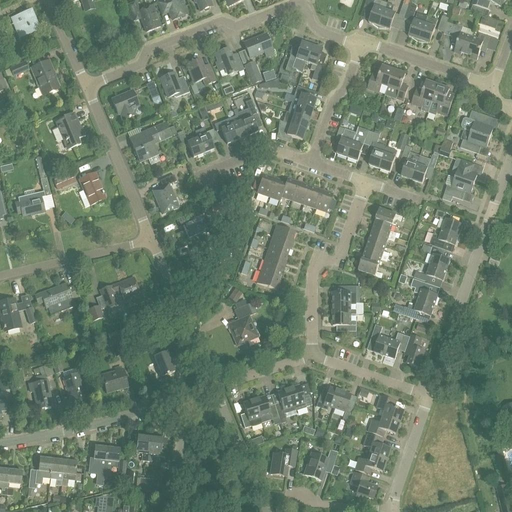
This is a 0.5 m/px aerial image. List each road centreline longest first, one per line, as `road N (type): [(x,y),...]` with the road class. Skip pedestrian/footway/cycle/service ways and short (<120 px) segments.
road 1 (residential): [(428,396),(511,149)]
road 2 (residential): [(87,87),(141,64),(147,50),(295,2)]
road 3 (residential): [(312,357),(314,265),(343,256),(366,184)]
road 4 (residential): [(0,443),(183,398)]
road 5 (unclassified): [(152,239),(87,87)]
road 6 (unclassified): [(215,388),(152,239)]
road 7 (residential): [(0,275),(152,239)]
road 8 (residential): [(490,90),(361,43)]
road 9 (unclassified): [(267,511),(215,388)]
road 10 (residential): [(310,164),(361,43)]
road 11 (residential): [(312,357),(428,396)]
road 12 (residential): [(310,164),(267,150),(197,176)]
